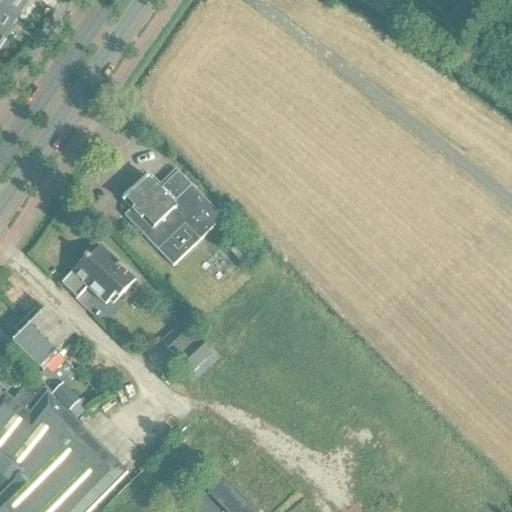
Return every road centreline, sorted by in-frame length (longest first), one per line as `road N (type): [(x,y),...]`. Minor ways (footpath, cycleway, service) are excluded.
road 1 (secondary): [(0,206),(142,0)]
road 2 (secondary): [(116,0),(0,168)]
